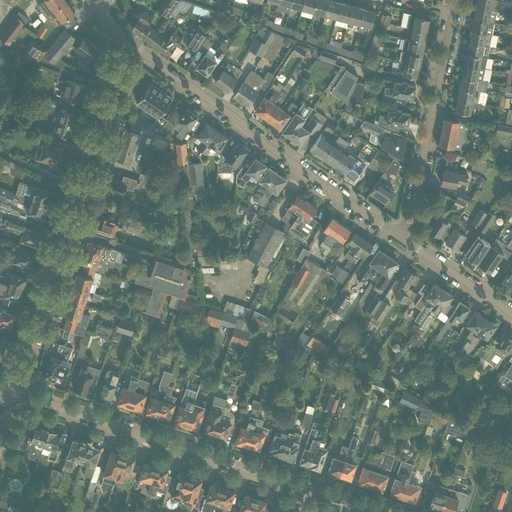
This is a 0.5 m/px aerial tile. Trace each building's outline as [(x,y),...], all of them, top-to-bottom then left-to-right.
[(0,0),(0,20),(12,4),(17,0),(0,0)] [(66,2),(64,0),(44,0),(37,5),(47,18),(48,17),(50,13),(53,11),(66,2)] [(164,0),(157,10),(167,17),(170,14),(170,13),(179,1),(177,0),(164,0)] [(170,13),(170,14),(175,17),(186,0),(177,0),(179,1),(170,13)] [(283,11),(288,13),(291,0),(279,0),(278,3),(277,10),(283,11)] [(296,8),(301,9),(303,0),(291,0),(288,13),(294,14),(296,8)] [(303,0),(301,9),(313,12),(316,0),(303,0)] [(316,0),(313,12),(311,20),(323,23),(325,15),(328,0),(316,0)] [(329,0),(328,0),(325,15),(336,18),(340,3),(335,2),(336,2),(329,0)] [(477,0),(476,7),(490,10),(496,11),(497,11),(499,0),(477,0)] [(66,2),(53,11),(50,13),(48,17),(52,20),(57,26),(74,13),(66,2)] [(336,18),(334,24),(346,27),(352,6),(344,4),(340,3),(336,18)] [(352,29),(358,30),(363,9),(359,8),(359,7),(352,6),(346,27),(352,29)] [(476,7),(474,19),(494,23),(496,11),(490,10),(476,7)] [(367,10),(363,9),(358,30),(362,31),(364,25),(371,27),(375,12),(367,10)] [(146,25),(152,17),(144,11),(130,30),(149,43),(157,32),(147,25),(146,25)] [(18,12),(15,16),(24,23),(27,19),(18,12)] [(408,15),(406,25),(406,27),(412,29),(412,28),(426,31),(428,19),(408,15)] [(15,16),(0,35),(0,41),(2,39),(9,44),(24,23),(15,16)] [(474,19),(472,30),(492,34),(494,23),(474,19)] [(266,20),(264,25),(271,28),(273,23),(266,20)] [(271,28),(283,33),(284,27),(273,23),(271,28)] [(42,25),(36,34),(42,37),(47,28),(42,25)] [(284,27),(283,33),(294,37),(296,31),(284,27)] [(260,41),(265,32),(259,28),(248,49),(255,52),(261,41),(260,41)] [(412,28),(412,29),(410,39),(423,42),(426,31),(412,28)] [(197,29),(187,43),(197,50),(198,49),(204,41),(206,37),(207,36),(197,29)] [(261,41),(255,52),(271,60),(284,36),(267,29),(265,32),(260,41),(261,41)] [(65,30),(48,50),(38,61),(40,62),(62,69),(66,64),(58,57),(70,44),(76,48),(75,49),(81,53),(78,57),(87,64),(94,54),(92,53),(96,47),(83,37),(80,42),(74,39),(75,38),(65,30)] [(467,41),(469,42),(489,46),(495,47),(497,35),(492,34),(472,30),(470,36),(469,36),(467,41)] [(296,31),(294,37),(301,39),(303,34),(296,31)] [(157,32),(149,43),(168,57),(181,38),(173,32),(167,40),(157,32)] [(308,33),(305,41),(309,42),(316,45),(318,39),(311,37),(311,34),(308,33)] [(204,41),(198,49),(205,54),(206,53),(210,47),(213,43),(206,37),(204,41)] [(423,42),(410,39),(403,38),(401,50),(421,54),(423,42)] [(318,39),(316,45),(324,48),(326,42),(318,39)] [(38,61),(48,50),(32,41),(22,56),(38,61)] [(469,42),(467,53),(487,57),(489,46),(469,42)] [(202,58),(196,66),(207,74),(212,66),(214,64),(216,65),(224,53),(229,47),(222,43),(218,48),(216,51),(212,57),(206,53),(205,54),(202,58)] [(293,50),(303,56),(307,50),(297,43),(293,50)] [(316,57),(317,56),(322,49),(314,47),(310,53),(316,57)] [(339,53),(350,57),(352,52),(341,48),(339,53)] [(317,56),(316,57),(333,63),(336,55),(337,56),(337,55),(322,49),(317,56)] [(362,61),(364,54),(353,50),(352,52),(350,57),(362,61)] [(401,50),(399,61),(419,65),(421,54),(401,50)] [(467,53),(465,64),(485,69),(487,57),(467,53)] [(229,61),(220,73),(214,81),(228,90),(242,71),(229,61)] [(399,61),(398,68),(392,67),(391,72),(416,77),(419,65),(399,61)] [(342,64),(325,88),(328,90),(329,88),(331,90),(331,91),(346,101),(345,101),(346,102),(358,75),(357,75),(346,68),(345,69),(343,68),(345,65),(342,64)] [(465,64),(462,76),(483,80),(485,69),(465,64)] [(251,68),(239,87),(234,95),(248,105),(256,93),(256,92),(260,86),(264,89),(274,73),(269,70),(264,77),(251,68)] [(74,73),(64,70),(60,69),(55,83),(64,85),(61,96),(78,101),(81,92),(82,92),(85,84),(71,80),(74,73)] [(459,81),(458,87),(480,92),(486,93),(488,81),(483,80),(462,76),(461,82),(459,81)] [(290,77),(283,87),(263,116),(271,121),(280,108),(277,106),(295,81),(290,77)] [(407,82),(401,81),(401,82),(394,81),(393,88),(385,87),(383,98),(382,100),(393,102),(402,104),(404,96),(406,94),(408,97),(413,98),(413,95),(414,96),(416,89),(414,89),(415,85),(407,84),(407,82)] [(355,83),(351,93),(362,95),(364,83),(357,82),(355,83)] [(157,117),(148,130),(163,136),(169,121),(160,115),(172,98),(150,83),(136,103),(157,117)] [(271,87),(260,101),(254,110),(263,116),(283,87),(278,83),(274,89),(271,87)] [(480,92),(458,87),(457,92),(459,93),(458,99),(482,104),(485,104),(487,93),(486,93),(480,92)] [(362,95),(351,93),(347,100),(360,103),(362,95)] [(499,104),(509,106),(511,97),(501,95),(499,104)] [(482,104),(458,99),(456,111),(474,114),(475,107),(481,108),(482,104)] [(284,111),(280,108),(271,121),(280,128),(289,115),(290,115),(297,105),(291,101),(284,111)] [(72,107),(62,103),(58,102),(56,109),(60,110),(54,131),(69,135),(76,114),(70,112),(72,107)] [(287,123),(282,131),(291,138),(300,124),(300,125),(301,124),(312,109),(302,102),(291,118),(287,123)] [(402,110),(395,108),(395,110),(388,109),(387,116),(379,114),(377,124),(393,131),(397,132),(398,124),(400,122),(402,125),(407,126),(407,123),(409,124),(410,117),(409,117),(409,113),(401,111),(402,110)] [(187,109),(181,117),(179,121),(184,124),(176,135),(181,139),(197,116),(187,109)] [(304,127),(301,124),(300,125),(300,124),(291,138),(305,147),(326,118),(316,111),(304,127)] [(463,122),(444,118),(439,145),(460,149),(461,143),(466,140),(463,122)] [(399,134),(364,119),(360,125),(366,128),(365,130),(378,135),(376,141),(376,142),(401,156),(402,152),(404,153),(405,146),(403,145),(404,139),(398,138),(399,134)] [(329,122),(325,127),(331,132),(336,126),(329,122)] [(124,129),(120,141),(136,146),(137,142),(143,144),(144,144),(144,142),(146,136),(143,135),(145,129),(132,123),(129,131),(124,129)] [(206,123),(200,131),(197,136),(202,139),(196,148),(201,151),(216,130),(206,123)] [(511,135),(511,126),(497,124),(495,132),(511,135)] [(216,130),(201,151),(206,155),(212,145),(217,149),(215,151),(220,155),(224,150),(227,145),(223,142),(226,137),(216,130)] [(321,133),(310,149),(332,165),(344,148),(321,133)] [(42,135),(38,149),(35,157),(50,161),(48,167),(58,170),(63,156),(58,154),(60,148),(54,146),(56,139),(42,135)] [(116,158),(114,165),(123,168),(128,169),(127,170),(139,174),(142,166),(137,164),(142,150),(143,144),(137,142),(136,146),(120,141),(115,158),(116,158)] [(190,183),(188,164),(185,142),(175,143),(176,153),(182,223),(184,249),(197,248),(192,199),(191,193),(190,183)] [(224,150),(220,155),(217,160),(217,173),(230,173),(236,164),(242,156),(246,151),(235,143),(229,153),(224,150)] [(356,157),(344,148),(332,165),(344,173),(356,157)] [(378,149),(367,165),(375,171),(381,163),(380,162),(383,158),(384,159),(387,155),(378,149)] [(359,151),(356,157),(344,173),(353,180),(365,163),(360,160),(364,154),(359,151)] [(473,160),(474,160),(489,166),(490,166),(493,158),(475,152),(473,160)] [(242,156),(236,164),(238,166),(244,158),(242,156)] [(0,166),(6,170),(10,162),(0,157),(0,166)] [(242,166),(236,174),(235,182),(241,187),(251,173),(257,178),(266,165),(255,157),(247,169),(242,166)] [(392,160),(385,169),(390,173),(397,174),(399,162),(397,160),(393,158),(392,160)] [(442,178),(441,184),(455,187),(458,173),(460,164),(445,159),(442,178)] [(200,163),(188,164),(190,183),(203,181),(200,163)] [(268,166),(262,174),(259,180),(263,183),(252,198),(257,201),(277,172),(274,170),(274,168),(271,166),(269,167),(268,166)] [(22,179),(25,172),(14,167),(11,174),(22,179)] [(109,175),(105,189),(113,191),(113,194),(114,196),(116,198),(119,198),(121,196),(122,194),(125,186),(133,188),(135,184),(137,185),(138,182),(147,185),(145,191),(150,193),(153,182),(149,180),(150,176),(140,173),(138,178),(119,172),(117,178),(109,175)] [(286,179),(277,172),(257,201),(262,205),(272,190),(276,192),(286,179)] [(371,189),(370,191),(373,194),(386,202),(394,190),(383,183),(386,179),(380,176),(375,183),(371,189)] [(204,192),(203,181),(190,183),(191,193),(204,192)] [(52,191),(42,188),(22,182),(20,188),(33,192),(31,199),(48,204),(48,203),(50,202),(51,199),(50,197),(52,191)] [(31,199),(17,194),(0,187),(0,193),(5,194),(6,195),(5,198),(6,200),(11,202),(13,201),(29,205),(27,211),(42,216),(43,215),(45,214),(48,204),(31,199)] [(459,192),(456,198),(466,202),(468,197),(459,192)] [(298,194),(292,202),(282,218),(286,221),(285,222),(290,225),(307,200),(298,194)] [(278,200),(273,197),(266,211),(270,213),(278,200)] [(466,202),(456,198),(454,203),(463,208),(466,202)] [(210,200),(211,210),(215,212),(218,212),(217,200),(210,200)] [(307,200),(290,225),(294,228),(295,229),(303,217),(307,219),(316,207),(307,200)] [(0,211),(7,213),(7,214),(17,217),(19,211),(11,208),(10,206),(0,202),(0,211)] [(444,203),(432,221),(433,222),(428,230),(438,236),(440,233),(446,236),(455,223),(449,219),(447,222),(442,219),(450,207),(444,203)] [(477,228),(487,213),(480,208),(470,223),(477,228)] [(0,221),(4,223),(2,227),(23,233),(21,240),(36,244),(37,243),(38,242),(39,239),(38,238),(40,232),(32,230),(33,227),(25,225),(27,220),(17,217),(7,214),(7,213),(0,211),(0,221)] [(257,214),(251,211),(246,220),(252,223),(257,214)] [(487,213),(477,228),(484,232),(495,215),(488,211),(487,213)] [(117,220),(106,216),(97,213),(92,228),(113,234),(115,227),(127,231),(127,230),(137,233),(141,221),(119,214),(117,220)] [(319,244),(320,244),(318,247),(320,249),(319,250),(321,252),(340,223),(332,217),(323,229),(328,232),(319,244)] [(459,219),(450,232),(445,241),(456,249),(469,229),(465,226),(467,224),(459,219)] [(249,255),(248,256),(265,266),(284,231),(266,222),(251,250),(249,255)] [(290,225),(285,222),(281,228),(286,231),(287,230),(290,225)] [(340,223),(321,252),(325,254),(328,250),(337,238),(341,241),(349,229),(340,223)] [(308,231),(302,244),(309,247),(315,235),(308,231)] [(349,259),(363,238),(353,232),(344,245),(349,248),(343,255),(349,259)] [(477,237),(471,246),(465,254),(477,262),(489,245),(477,237)] [(363,238),(349,259),(354,262),(359,255),(363,258),(372,245),(363,238)] [(494,239),(478,263),(490,271),(501,255),(506,258),(510,252),(509,251),(503,247),(504,246),(494,239)] [(23,248),(6,243),(0,240),(0,246),(4,248),(3,251),(15,254),(13,261),(29,266),(33,253),(22,250),(23,248)] [(109,259),(114,261),(117,250),(88,241),(85,251),(109,259)] [(249,255),(251,250),(245,246),(242,252),(249,255)] [(303,247),(297,259),(302,262),(308,250),(303,247)] [(367,260),(356,277),(363,281),(366,276),(367,275),(372,278),(374,276),(379,269),(388,255),(378,249),(369,261),(367,260)] [(84,263),(82,268),(94,272),(94,271),(104,274),(107,266),(112,267),(114,261),(109,259),(85,251),(81,262),(84,263)] [(174,252),(171,260),(181,263),(184,255),(174,252)] [(136,267),(133,276),(131,280),(149,286),(141,311),(158,317),(164,298),(166,293),(172,295),(181,297),(184,299),(184,298),(186,292),(191,279),(186,278),(185,265),(181,263),(171,260),(164,258),(154,254),(150,266),(148,271),(136,267)] [(374,276),(372,278),(377,281),(373,288),(380,293),(391,276),(388,275),(397,262),(388,255),(379,269),(374,276)] [(305,257),(276,315),(295,324),(324,266),(305,257)] [(507,266),(510,268),(502,280),(511,286),(511,285),(511,259),(507,266)] [(336,278),(342,268),(337,264),(330,274),(336,278)] [(77,273),(73,286),(88,291),(94,272),(82,268),(81,274),(77,273)] [(342,268),(336,278),(341,281),(347,272),(342,268)] [(414,285),(418,279),(414,276),(415,275),(405,269),(397,282),(402,284),(394,296),(408,306),(417,293),(407,287),(410,282),(414,285)] [(0,274),(0,281),(22,288),(26,277),(11,272),(9,278),(0,274)] [(0,281),(0,293),(19,300),(22,288),(0,281)] [(434,283),(425,295),(422,293),(414,305),(421,309),(414,319),(420,323),(427,313),(443,289),(434,283)] [(68,300),(84,305),(88,291),(73,286),(68,300)] [(443,308),(441,310),(449,315),(455,307),(447,302),(452,295),(443,289),(427,313),(420,323),(415,331),(420,334),(439,306),(443,308)] [(203,297),(186,292),(184,298),(203,303),(205,298),(203,297)] [(349,297),(340,292),(329,308),(337,314),(349,297)] [(181,297),(172,295),(169,305),(177,308),(181,297)] [(374,314),(382,300),(375,296),(367,309),(374,314)] [(184,299),(181,297),(177,308),(191,313),(195,302),(184,299)] [(67,315),(66,321),(77,325),(77,326),(86,329),(90,316),(81,313),(84,305),(68,300),(64,314),(67,315)] [(237,316),(243,318),(249,307),(226,300),(222,311),(223,311),(237,316)] [(382,300),(374,314),(371,318),(369,320),(375,324),(379,319),(380,319),(389,305),(382,300)] [(455,307),(449,315),(434,337),(436,338),(433,343),(438,347),(441,342),(439,341),(456,317),(461,320),(469,307),(460,301),(455,307)] [(207,314),(209,307),(198,303),(195,310),(207,314)] [(7,309),(1,306),(1,305),(0,305),(0,321),(11,325),(14,314),(6,311),(7,309)] [(412,318),(416,310),(409,306),(404,314),(412,318)] [(209,307),(206,318),(220,322),(223,312),(209,307)] [(254,309),(249,318),(265,326),(270,317),(254,309)] [(367,309),(364,314),(371,318),(374,314),(367,309)] [(237,316),(223,311),(220,323),(233,328),(237,316)] [(465,338),(457,349),(463,352),(465,349),(469,341),(485,318),(475,311),(466,324),(472,327),(465,338)] [(243,318),(237,316),(233,328),(242,330),(246,319),(243,318)] [(120,318),(118,324),(124,326),(122,332),(131,335),(135,323),(120,318)] [(495,325),(485,318),(469,341),(465,349),(469,352),(474,344),(475,345),(482,334),(486,338),(495,325)] [(77,325),(66,321),(63,328),(64,328),(70,330),(72,331),(73,331),(75,332),(76,330),(77,326),(77,325)] [(70,330),(64,328),(61,337),(67,339),(70,330)] [(108,328),(105,335),(111,337),(114,330),(108,328)] [(242,330),(233,328),(230,339),(245,344),(249,333),(242,330)] [(495,336),(484,352),(481,356),(487,360),(493,352),(502,358),(511,342),(511,336),(505,331),(500,339),(495,336)] [(302,332),(296,340),(303,345),(308,337),(302,332)] [(84,334),(81,343),(87,345),(90,336),(84,334)] [(276,334),(272,344),(279,347),(282,337),(276,334)] [(279,347),(280,347),(289,350),(291,343),(292,341),(282,337),(279,347)] [(311,337),(306,344),(312,348),(317,341),(311,337)] [(81,343),(80,342),(76,355),(83,357),(87,345),(81,343)] [(51,355),(44,376),(45,376),(45,378),(50,379),(50,378),(54,380),(65,346),(59,344),(55,357),(51,355)] [(485,348),(481,345),(474,356),(478,359),(485,348)] [(65,346),(54,380),(57,380),(56,382),(61,384),(62,382),(64,383),(71,362),(67,361),(71,348),(65,346)] [(347,355),(344,363),(351,366),(354,358),(347,355)] [(367,365),(358,359),(353,366),(363,372),(367,365)] [(82,363),(77,378),(74,387),(87,392),(90,384),(95,386),(99,375),(86,371),(88,365),(82,363)] [(106,371),(99,394),(100,395),(101,397),(104,398),(105,396),(110,398),(111,398),(119,373),(109,369),(107,371),(106,371)] [(151,396),(149,402),(146,411),(157,415),(166,387),(171,372),(164,370),(158,385),(159,386),(156,397),(151,396)] [(122,386),(120,393),(117,402),(128,406),(138,378),(131,376),(130,381),(124,379),(121,386),(122,386)] [(138,378),(128,406),(140,410),(143,400),(145,394),(149,382),(145,380),(138,378)] [(369,386),(383,391),(385,382),(372,378),(369,386)] [(449,380),(444,387),(451,391),(455,384),(449,380)] [(185,425),(195,396),(199,383),(196,390),(186,387),(186,386),(183,394),(181,398),(181,399),(174,421),(185,425)] [(231,383),(227,395),(233,397),(237,385),(231,383)] [(173,389),(166,387),(157,415),(168,419),(176,397),(171,396),(173,389)] [(427,388),(423,395),(432,401),(436,393),(427,388)] [(416,406),(419,399),(403,391),(399,401),(415,408),(416,406)] [(343,406),(340,417),(347,419),(355,394),(348,392),(343,406)] [(271,406),(267,417),(274,419),(276,412),(281,395),(273,393),(269,406),(271,406)] [(324,400),(322,407),(328,409),(329,405),(330,402),(332,397),(333,395),(327,393),(324,400)] [(197,429),(206,400),(195,396),(185,425),(197,429)] [(329,405),(328,409),(327,410),(334,413),(338,400),(332,397),(330,402),(329,405)] [(431,404),(419,399),(416,406),(423,409),(419,416),(429,420),(431,415),(434,406),(431,404)] [(223,406),(214,434),(225,438),(227,432),(232,434),(237,421),(233,420),(234,417),(234,415),(233,413),(231,412),(229,411),(232,403),(225,401),(223,406)] [(212,402),(206,421),(203,430),(214,434),(223,406),(212,402)] [(452,402),(448,408),(454,411),(457,406),(452,402)] [(488,431),(498,418),(478,404),(466,422),(488,431)] [(449,413),(434,406),(431,415),(446,422),(449,413)] [(274,419),(271,427),(276,429),(281,413),(276,412),(274,419)] [(312,415),(305,412),(301,424),(308,426),(312,415)] [(237,421),(232,434),(238,436),(236,441),(247,445),(256,417),(252,415),(250,415),(248,420),(245,419),(243,423),(237,421)] [(465,438),(471,424),(449,415),(445,429),(465,438)] [(256,417),(247,445),(259,449),(264,433),(265,433),(267,427),(261,425),(263,419),(256,417)] [(28,440),(25,450),(33,452),(35,453),(34,454),(37,455),(38,454),(40,455),(41,452),(48,430),(36,426),(33,435),(30,434),(28,440)] [(311,427),(299,462),(301,462),(300,463),(305,465),(305,463),(309,465),(318,439),(321,430),(311,427)] [(377,431),(370,428),(365,442),(372,444),(377,431)] [(61,434),(48,430),(41,452),(48,455),(48,457),(55,460),(58,450),(59,450),(61,444),(58,443),(61,434)] [(275,431),(270,447),(271,448),(270,452),(273,453),(273,454),(277,455),(278,455),(280,456),(286,439),(286,440),(288,435),(275,431)] [(286,439),(280,456),(282,456),(282,457),(286,458),(287,458),(291,459),(293,455),(294,455),(300,439),(301,434),(295,432),(294,433),(289,431),(288,435),(286,440),(286,439)] [(348,447),(339,475),(344,476),(343,477),(348,479),(349,478),(350,478),(355,463),(350,461),(353,452),(358,437),(352,435),(348,447)] [(73,439),(70,448),(68,455),(66,455),(62,468),(70,470),(75,458),(81,460),(86,443),(73,439)] [(318,439),(309,465),(314,466),(314,468),(318,470),(319,468),(326,448),(322,446),(324,441),(318,439)] [(86,443),(81,460),(87,462),(83,475),(92,478),(85,499),(90,501),(96,482),(99,471),(100,466),(94,464),(100,448),(86,443)] [(333,456),(328,471),(328,473),(333,474),(333,473),(339,475),(348,447),(342,445),(338,457),(333,456)] [(101,464),(99,471),(96,482),(112,488),(114,483),(122,455),(111,451),(108,460),(106,466),(101,464)] [(379,457),(370,486),(382,490),(387,474),(383,473),(386,466),(390,468),(394,456),(381,452),(379,457)] [(122,455),(114,483),(120,485),(122,479),(132,482),(134,476),(134,475),(137,465),(132,463),(134,458),(122,455)] [(363,466),(357,482),(370,486),(379,457),(374,456),(373,461),(366,459),(363,466)] [(393,483),(390,492),(402,497),(412,468),(413,464),(413,463),(401,459),(395,477),(393,483)] [(144,462),(136,486),(141,487),(139,491),(146,493),(156,465),(144,462)] [(412,468),(402,497),(414,501),(423,475),(417,473),(420,467),(413,464),(412,468)] [(156,465),(146,493),(150,495),(153,496),(155,490),(163,492),(165,486),(162,485),(167,469),(156,465)] [(456,466),(451,480),(458,482),(461,475),(465,477),(468,470),(456,466)] [(51,468),(46,482),(53,484),(55,478),(57,470),(51,468)] [(53,484),(52,486),(58,488),(63,472),(57,470),(55,478),(53,484)] [(170,477),(167,486),(163,500),(166,500),(165,503),(167,506),(169,508),(172,508),(175,507),(177,504),(180,505),(180,504),(189,476),(184,475),(183,474),(180,473),(179,473),(177,473),(176,478),(170,477)] [(189,476),(180,504),(191,508),(192,506),(197,508),(203,489),(198,487),(200,480),(199,479),(194,477),(194,478),(189,476)] [(214,511),(222,487),(217,485),(217,484),(214,483),(212,484),(211,483),(206,498),(204,498),(202,503),(201,505),(202,505),(200,511),(203,511),(214,511)] [(435,489),(434,489),(429,506),(430,506),(431,508),(434,509),(436,508),(440,509),(448,487),(437,483),(435,489)] [(222,487),(214,511),(221,511),(224,505),(229,507),(234,491),(222,487)] [(468,493),(448,487),(440,509),(447,511),(452,511),(454,506),(463,509),(468,493)] [(128,490),(125,501),(126,501),(132,503),(135,492),(128,490)] [(499,490),(493,505),(501,507),(506,492),(499,490)] [(244,494),(238,511),(249,511),(254,498),(244,494)] [(261,511),(265,501),(254,498),(249,511),(261,511)] [(8,509),(17,511),(21,511),(24,504),(11,499),(8,509)]
